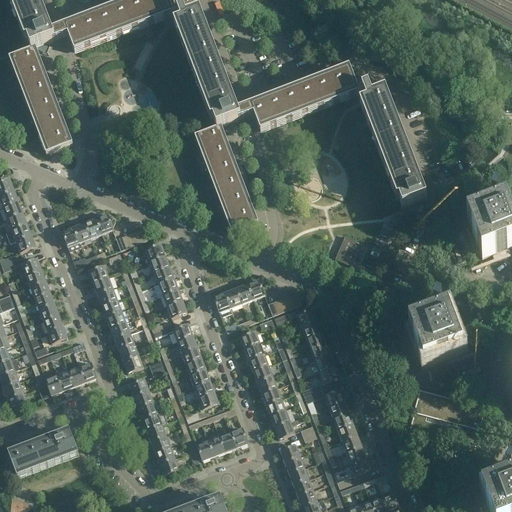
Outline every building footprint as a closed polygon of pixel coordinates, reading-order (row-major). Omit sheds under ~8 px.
[(11,0),(28,44),(29,47),(30,48),(31,51),(31,52),(23,55),(12,59),(39,128),(49,155),(70,147),(63,128),(34,52),(36,51),(48,57),(50,53),(51,50),(50,49),(49,46),(53,45),(50,36),(46,25),(48,24),(38,0),(11,0)] [(142,0),(75,26),(65,30),(68,39),(74,54),(75,53),(160,21),(171,16),(169,12),(164,0),(142,0)] [(192,0),(172,0),(176,9),(181,23),(182,25),(182,26),(178,28),(214,124),(215,127),(216,128),(216,130),(217,131),(212,132),(208,134),(198,138),(235,234),(257,226),(221,131),(222,130),(234,136),(235,132),(237,129),(236,128),(235,125),(239,124),(235,114),(234,112),(231,104),(233,103),(205,28),(205,27),(203,28),(199,20),(189,24),(184,12),(195,8),(192,0)] [(53,45),(68,39),(65,30),(59,32),(50,36),(53,45)] [(350,71),(251,109),(254,118),(258,128),(261,135),(279,128),(359,98),(360,97),(358,92),(350,71)] [(402,210),(407,208),(420,213),(421,210),(422,207),(421,207),(419,203),(424,202),(416,182),(419,182),(389,104),(387,105),(384,97),(373,101),(368,89),(361,91),(363,96),(366,104),(362,105),(402,210)] [(251,109),(235,114),(239,124),(254,118),(251,109)] [(0,185),(0,198),(14,193),(9,182),(0,185)] [(0,198),(0,203),(3,210),(18,204),(14,193),(0,198)] [(489,213),(468,221),(483,260),(511,248),(511,219),(507,206),(492,212),(494,207),(497,209),(501,201),(495,199),(492,206),(489,213)] [(3,210),(7,221),(22,215),(18,204),(3,210)] [(7,221),(11,233),(27,227),(22,215),(7,221)] [(96,222),(102,238),(114,233),(108,217),(96,222)] [(85,226),(91,242),(102,238),(96,222),(85,226)] [(74,231),(80,246),(91,242),(85,226),(74,231)] [(11,233),(16,244),(31,238),(27,227),(11,233)] [(146,230),(140,232),(144,244),(150,242),(146,230)] [(62,235),(68,251),(80,246),(74,231),(62,235)] [(140,232),(134,235),(138,246),(144,244),(140,232)] [(134,235),(128,237),(133,249),(138,246),(134,235)] [(128,237),(122,239),(127,251),(133,249),(128,237)] [(31,238),(16,244),(20,255),(36,249),(31,238)] [(122,239),(116,241),(121,253),(127,251),(122,239)] [(345,239),(335,262),(352,269),(362,246),(345,239)] [(150,263),(166,257),(161,246),(155,248),(154,244),(144,248),(150,263)] [(108,261),(110,267),(122,263),(120,257),(108,261)] [(154,275),(170,268),(166,257),(150,263),(154,275)] [(86,262),(87,266),(99,262),(97,258),(86,262)] [(0,263),(0,264),(2,269),(14,265),(12,259),(0,263)] [(73,265),(76,271),(87,266),(86,262),(85,260),(73,265)] [(22,268),(26,279),(41,273),(37,262),(22,268)] [(14,265),(2,269),(4,275),(16,271),(14,265)] [(88,274),(93,286),(108,280),(104,268),(88,274)] [(158,286),(174,280),(170,268),(154,275),(158,286)] [(26,279),(30,290),(46,284),(41,273),(26,279)] [(122,275),(126,286),(131,284),(127,274),(122,275)] [(131,276),(133,283),(139,280),(136,274),(131,276)] [(93,286),(97,297),(113,291),(108,280),(93,286)] [(133,283),(137,294),(142,292),(137,281),(139,281),(139,280),(133,283)] [(158,299),(163,297),(179,291),(174,280),(158,286),(153,288),(158,299)] [(259,283),(247,287),(253,303),(265,298),(259,283)] [(30,290),(35,302),(50,296),(46,284),(30,290)] [(126,286),(131,297),(135,295),(131,284),(126,286)] [(9,286),(13,297),(17,295),(13,285),(9,286)] [(247,287),(236,292),(242,307),(253,303),(247,287)] [(97,297),(101,308),(117,302),(113,291),(97,297)] [(163,297),(167,308),(183,302),(179,291),(163,297)] [(137,294),(142,305),(146,304),(142,292),(137,294)] [(236,292),(225,296),(231,312),(242,307),(236,292)] [(13,297),(17,308),(21,307),(17,295),(13,297)] [(131,297),(135,308),(139,306),(135,295),(131,297)] [(35,302),(39,313),(54,307),(50,296),(35,302)] [(225,296),(213,300),(219,316),(231,312),(225,296)] [(297,296),(292,298),(296,310),(302,307),(297,296)] [(0,308),(12,304),(10,298),(0,301),(0,308)] [(292,298),(286,300),(291,312),(296,310),(292,298)] [(286,300),(280,302),(285,314),(291,312),(286,300)] [(101,308),(106,320),(121,314),(117,302),(101,308)] [(183,302),(167,308),(171,320),(187,314),(183,302)] [(280,302),(274,304),(279,316),(285,314),(280,302)] [(12,304),(0,308),(0,327),(3,327),(4,326),(0,315),(15,310),(12,304)] [(274,304),(268,307),(272,319),(279,316),(274,304)] [(135,308),(139,319),(143,318),(139,306),(135,308)] [(17,308),(21,320),(26,318),(21,307),(17,308)] [(39,313),(43,324),(59,318),(54,307),(39,313)] [(432,322),(409,330),(413,340),(424,369),(463,354),(448,315),(435,321),(437,316),(439,317),(443,309),(437,307),(434,315),(435,315),(432,322)] [(297,332),(302,330),(302,329),(318,323),(314,312),(308,314),(306,309),(274,321),(277,327),(297,319),(299,325),(295,327),(297,332)] [(106,320),(110,331),(126,325),(121,314),(106,320)] [(21,320),(26,331),(30,329),(26,318),(21,320)] [(43,324),(48,335),(63,329),(59,318),(43,324)] [(139,319),(143,331),(148,329),(143,318),(139,319)] [(272,322),(260,327),(262,333),(274,328),(272,322)] [(237,327),(239,332),(250,327),(249,323),(237,327)] [(302,330),(306,341),(322,335),(318,323),(302,329),(302,330)] [(151,329),(153,335),(165,330),(163,324),(151,329)] [(110,331),(114,342),(130,336),(126,325),(110,331)] [(173,332),(178,344),(193,338),(189,326),(173,332)] [(225,330),(227,336),(239,332),(237,327),(237,326),(225,330)] [(26,331),(30,342),(34,340),(30,329),(26,331)] [(63,329),(48,335),(52,346),(68,341),(63,329)] [(143,331),(148,342),(152,340),(148,329),(143,331)] [(165,330),(153,335),(155,341),(167,336),(165,330)] [(18,334),(23,345),(27,343),(23,332),(18,334)] [(240,341),(244,352),(260,346),(256,334),(240,341)] [(306,341),(310,352),(326,346),(322,335),(306,341)] [(114,342),(119,353),(134,347),(130,336),(114,342)] [(0,340),(0,353),(7,351),(12,349),(7,338),(0,340)] [(178,344),(182,355),(197,349),(193,338),(178,344)] [(274,341),(278,352),(282,350),(278,339),(274,341)] [(23,345),(27,356),(31,354),(27,343),(23,345)] [(83,346),(72,350),(75,356),(86,352),(83,346)] [(244,352),(249,363),(265,357),(260,346),(244,352)] [(310,352),(314,363),(331,357),(326,346),(310,352)] [(119,353),(123,364),(139,358),(134,347),(119,353)] [(285,349),(289,360),(294,358),(289,347),(285,349)] [(182,355),(186,366),(202,360),(197,349),(182,355)] [(47,350),(35,354),(37,361),(49,356),(47,350)] [(72,350),(61,354),(63,359),(73,354),(74,356),(75,356),(72,350)] [(160,352),(164,362),(168,360),(164,350),(160,352)] [(278,352),(283,363),(287,362),(282,350),(278,352)] [(0,353),(0,366),(11,362),(7,351),(0,353)] [(27,356),(31,367),(36,366),(31,354),(27,356)] [(61,354),(50,359),(51,363),(63,359),(61,354)] [(249,363),(253,375),(269,368),(265,357),(249,363)] [(314,363),(319,374),(335,368),(331,357),(314,363)] [(139,358),(123,364),(128,376),(143,370),(139,358)] [(289,360),(294,371),(298,369),(294,358),(289,360)] [(50,359),(38,363),(40,367),(51,363),(50,359)] [(164,362),(168,373),(172,372),(168,360),(164,362)] [(186,366),(190,378),(206,372),(202,360),(186,366)] [(0,366),(0,379),(15,373),(11,362),(0,366)] [(283,363),(287,375),(291,373),(287,362),(283,363)] [(149,368),(152,374),(163,369),(161,364),(149,368)] [(80,370),(86,386),(98,382),(91,365),(80,370)] [(31,367),(36,378),(40,377),(36,366),(31,367)] [(253,375),(257,386),(273,380),(269,368),(253,375)] [(302,393),(304,399),(336,387),(334,382),(339,380),(335,368),(319,374),(323,386),(302,393)] [(163,369),(152,374),(154,380),(166,375),(163,369)] [(56,375),(63,395),(75,390),(68,374),(67,370),(56,375)] [(68,374),(75,390),(86,386),(80,370),(68,374)] [(168,373),(172,384),(176,383),(172,372),(168,373)] [(190,391),(195,389),(210,383),(206,372),(190,378),(185,379),(190,391)] [(0,379),(0,380),(4,391),(20,385),(15,373),(0,379)] [(287,375),(291,386),(295,384),(291,373),(287,375)] [(44,379),(52,399),(63,395),(56,375),(44,379)] [(36,378),(40,390),(44,388),(40,377),(36,378)] [(257,386),(262,397),(278,391),(273,380),(257,386)] [(129,388),(134,400),(150,394),(145,382),(129,388)] [(172,384),(177,396),(181,394),(176,383),(172,384)] [(195,389),(199,400),(215,394),(210,383),(195,389)] [(291,386),(295,397),(300,395),(295,384),(291,386)] [(4,391),(8,402),(24,396),(20,385),(4,391)] [(325,398),(329,410),(345,404),(340,392),(338,393),(336,387),(304,399),(307,405),(325,398)] [(44,388),(40,390),(38,391),(43,402),(46,401),(49,400),(44,388)] [(262,397),(266,408),(282,402),(278,391),(262,397)] [(134,400),(138,411),(154,405),(150,394),(134,400)] [(181,394),(177,396),(181,408),(185,406),(181,394)] [(204,413),(186,419),(188,426),(210,417),(208,410),(219,406),(215,394),(199,400),(204,413)] [(426,396),(420,394),(415,414),(413,413),(412,419),(411,421),(413,421),(413,423),(409,437),(413,438),(434,444),(475,454),(486,412),(434,398),(426,396)] [(295,397),(300,408),(304,407),(300,395),(295,397)] [(24,396),(8,402),(13,414),(29,408),(24,396)] [(170,399),(174,410),(178,409),(174,398),(170,399)] [(266,408),(270,420),(286,413),(282,402),(266,408)] [(329,410),(333,421),(349,415),(345,404),(329,410)] [(138,411),(142,423),(158,417),(154,405),(138,411)] [(174,410),(178,422),(182,420),(178,409),(174,410)] [(234,411),(223,415),(225,419),(228,418),(229,420),(237,417),(234,411)] [(270,420),(275,431),(291,425),(286,413),(270,420)] [(142,423),(146,434),(163,428),(168,426),(163,415),(158,417),(142,423)] [(223,415),(212,420),(214,424),(225,419),(223,415)] [(333,421),(337,432),(353,426),(349,415),(333,421)] [(311,417),(315,428),(320,426),(316,416),(311,417)] [(178,422),(183,433),(187,431),(182,420),(178,422)] [(212,420),(201,424),(202,428),(214,424),(212,420)] [(202,428),(201,424),(189,428),(191,433),(202,428)] [(291,425),(275,431),(279,442),(295,436),(291,425)] [(315,428),(319,439),(324,437),(320,426),(315,428)] [(337,432),(342,443),(358,437),(353,426),(337,432)] [(146,434),(151,445),(167,439),(163,428),(146,434)] [(301,434),(303,439),(315,435),(313,429),(301,434)] [(242,430),(231,435),(237,451),(249,446),(242,430)] [(183,433),(187,444),(191,443),(187,431),(183,433)] [(231,435),(219,439),(226,455),(237,451),(231,435)] [(315,435),(303,439),(304,442),(305,445),(317,441),(315,435)] [(9,460),(17,480),(18,479),(77,456),(77,457),(78,457),(76,451),(75,448),(72,440),(71,436),(70,437),(63,440),(62,437),(55,440),(56,443),(10,460),(10,459),(9,460)] [(319,439),(324,450),(328,448),(324,437),(319,439)] [(342,443),(346,455),(362,449),(358,437),(342,443)] [(151,445),(155,456),(171,450),(167,439),(151,445)] [(219,439),(208,443),(214,459),(226,455),(219,439)] [(189,455),(190,456),(195,454),(191,443),(187,444),(191,455),(189,455)] [(214,459),(208,443),(196,448),(203,464),(214,459)] [(324,450),(328,461),(333,460),(328,448),(324,450)] [(280,455),(285,466),(301,460),(296,449),(280,455)] [(346,455),(350,466),(366,460),(362,449),(346,455)] [(155,456),(159,468),(175,461),(171,450),(155,456)] [(195,454),(190,456),(194,467),(197,466),(199,465),(195,454)] [(285,466),(289,477),(305,471),(301,460),(285,466)] [(333,460),(328,461),(332,470),(336,469),(333,460)] [(366,460),(350,466),(355,477),(370,471),(366,460)] [(175,461),(159,468),(164,479),(180,473),(175,461)] [(322,465),(326,476),(330,475),(326,464),(322,465)] [(486,492),(482,493),(489,511),(511,511),(511,481),(507,483),(509,479),(511,480),(511,479),(511,470),(510,470),(506,477),(507,478),(504,484),(486,492)] [(289,477),(294,489),(309,483),(305,471),(289,477)] [(326,476),(330,488),(334,486),(330,475),(326,476)] [(386,477),(375,481),(377,487),(388,483),(386,477)] [(349,481),(337,485),(339,491),(351,487),(349,481)] [(375,481),(363,485),(365,490),(376,485),(377,487),(375,481)] [(294,489),(298,500),(314,494),(309,483),(294,489)] [(363,485),(352,490),(354,494),(365,490),(363,485)] [(330,488),(334,499),(339,497),(334,486),(330,488)] [(352,490),(340,494),(342,498),(354,494),(352,490)] [(298,500),(302,511),(318,505),(314,494),(298,500)] [(382,501),(386,511),(399,511),(394,496),(382,501)] [(334,499),(338,510),(343,509),(339,497),(334,499)] [(371,505),(373,511),(386,511),(382,501),(371,505)] [(225,511),(222,502),(221,502),(221,503),(213,506),(212,503),(205,506),(206,509),(198,511),(225,511)] [(302,511),(327,511),(324,503),(318,505),(302,511)]
